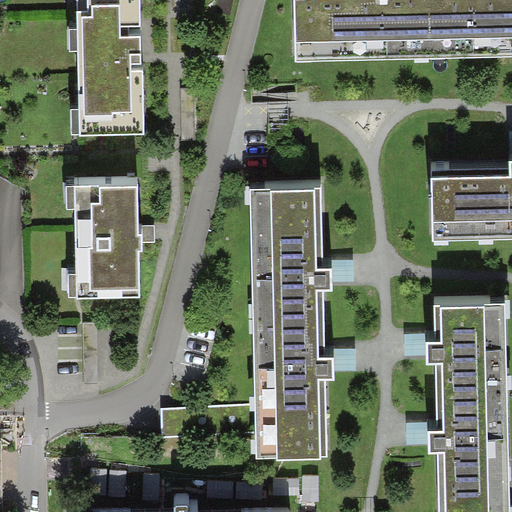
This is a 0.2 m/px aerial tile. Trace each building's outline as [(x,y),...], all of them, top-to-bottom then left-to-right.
[(137,0),(71,0),(75,129),(141,128),(139,56),(137,0)] [(295,0),(296,55),(432,52),(430,0),(295,0)] [(511,0),(430,0),(432,52),(511,49),(511,0)] [(177,90),(178,140),(191,140),(190,90),(177,90)] [(511,167),(432,169),(434,233),(511,230),(511,167)] [(135,177),(68,178),(70,291),(137,290),(136,233),(135,177)] [(252,314),(319,313),(318,268),(317,183),(250,184),(252,314)] [(437,407),(508,405),(505,294),(435,296),(436,342),(437,407)] [(319,356),(319,313),(252,314),(254,454),(321,453),(319,356)] [(86,333),(87,379),(102,379),(101,320),(63,321),(64,333),(86,333)] [(510,511),(508,405),(437,407),(438,431),(439,511),(510,511)]
